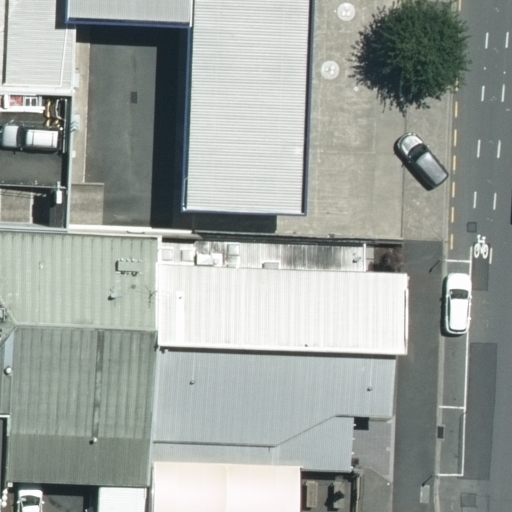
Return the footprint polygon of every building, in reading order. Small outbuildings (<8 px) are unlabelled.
[(0,0),(0,88),(63,90),(65,9),(65,0),(0,0)] [(65,0),(65,9),(177,13),(170,201),(286,205),(293,0),(65,0)] [(0,224),(58,226),(58,208),(63,90),(0,88),(0,224)] [(0,475),(123,479),(124,455),(129,228),(58,226),(0,224),(0,475)] [(392,232),(129,228),(124,455),(390,458),(392,232)] [(133,466),(132,495),(89,494),(88,511),(284,511),(286,469),(133,466)] [(0,511),(11,511),(12,504),(0,503),(0,511)]
